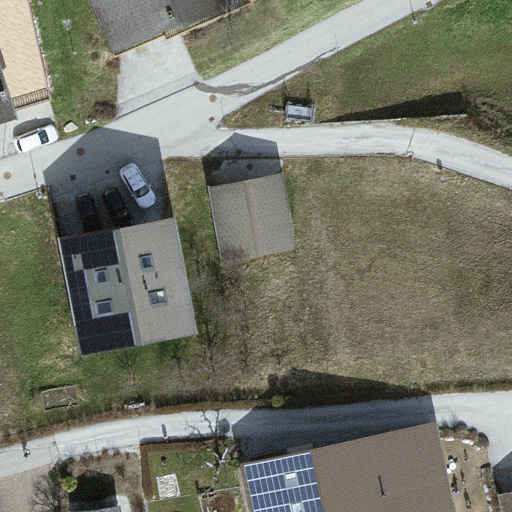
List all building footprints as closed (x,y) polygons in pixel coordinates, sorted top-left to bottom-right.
[(94,0),(121,51),(260,0),(94,0)] [(0,134),(37,123),(0,29),(0,134)] [(276,174),(205,188),(218,267),(296,256),(276,174)] [(179,223),(66,246),(83,348),(199,338),(179,223)] [(473,511),(452,425),(256,466),(267,511),(473,511)]
